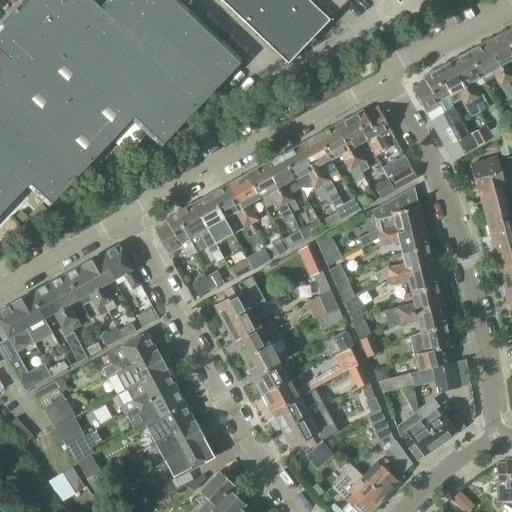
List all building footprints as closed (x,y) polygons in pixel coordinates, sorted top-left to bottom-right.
[(23,0),(14,10),(131,121),(160,149),(201,105),(99,8),(91,0),(65,0),(64,2),(62,0),(23,0)] [(106,0),(99,8),(201,105),(243,61),(178,0),(106,0)] [(219,0),(287,65),(329,21),(348,0),(394,0),(399,5),(403,0),(219,0)] [(0,52),(8,60),(0,68),(0,79),(89,165),(131,121),(14,10),(0,25),(0,52)] [(511,49),(504,34),(485,44),(507,84),(511,80),(511,72),(507,63),(511,60),(511,49)] [(485,44),(468,53),(481,78),(491,72),(500,87),(508,101),(511,98),(511,92),(507,84),(485,44)] [(468,53),(452,62),(479,112),(488,108),(481,96),(479,97),(471,83),(481,78),(468,53)] [(432,73),(447,101),(450,105),(460,100),(464,107),(465,107),(470,117),(479,112),(452,62),(432,73)] [(447,101),(432,73),(423,78),(425,82),(412,89),(425,111),(451,160),(474,147),(450,105),(447,101)] [(0,161),(26,187),(48,208),(89,165),(0,79),(0,161)] [(362,112),(353,117),(366,141),(374,136),(375,139),(390,131),(377,109),(364,116),(362,112)] [(353,117),(335,126),(361,173),(369,169),(356,146),(366,141),(353,117)] [(335,126),(317,136),(330,160),(340,155),(349,170),(356,183),(363,179),(360,173),(361,173),(335,126)] [(472,134),(478,145),(492,137),(488,131),(486,127),(472,134)] [(488,131),(492,137),(499,133),(496,127),(488,131)] [(317,136),(299,146),(327,196),(328,197),(335,193),(320,166),(330,160),(317,136)] [(299,146),(282,156),(300,189),(310,184),(320,201),(327,196),(299,146)] [(282,156),(263,166),(291,216),(297,212),(291,202),(293,201),(290,195),(300,189),(282,156)] [(381,169),(388,180),(394,191),(416,179),(404,157),(381,169)] [(469,167),(476,192),(510,183),(511,182),(511,170),(509,159),(497,163),(496,159),(469,167)] [(0,215),(26,187),(0,161),(0,215)] [(246,175),(259,199),(264,209),(273,204),(284,223),(292,218),(291,216),(263,166),(246,175)] [(246,175),(228,185),(250,225),(257,221),(249,205),(259,199),(246,175)] [(394,191),(388,180),(374,187),(380,199),(394,191)] [(479,193),(486,222),(511,215),(511,192),(510,183),(476,192),(477,194),(479,193)] [(228,185),(210,195),(232,235),(250,225),(228,185)] [(360,248),(379,238),(422,228),(413,188),(371,211),(377,230),(358,239),(360,248)] [(210,195),(193,205),(214,244),(222,240),(232,235),(210,195)] [(358,209),(359,210),(369,205),(364,196),(354,201),(354,202),(358,209)] [(334,209),(336,213),(341,221),(359,210),(358,209),(354,202),(354,201),(353,199),(334,209)] [(174,215),(195,253),(206,247),(214,261),(221,257),(214,244),(193,205),(174,215)] [(341,221),(336,213),(324,220),(328,228),(341,221)] [(186,258),(195,253),(174,215),(165,220),(168,224),(155,231),(167,254),(181,247),(186,258)] [(511,215),(486,222),(494,252),(511,247),(511,215)] [(299,231),(300,232),(304,240),(304,241),(322,231),(316,221),(299,231)] [(398,242),(401,254),(427,248),(422,228),(379,238),(381,246),(398,242)] [(304,240),(300,232),(283,242),(287,249),(304,240)] [(265,249),(270,259),(270,260),(286,252),(279,240),(264,248),(265,249)] [(309,278),(312,276),(321,272),(322,272),(310,244),(297,252),(309,278)] [(117,246),(100,256),(113,281),(124,275),(132,289),(139,285),(117,246)] [(511,247),(494,252),(502,283),(511,279),(511,247)] [(378,284),(388,278),(432,268),(427,248),(401,254),(404,266),(386,270),(374,277),(378,284)] [(265,249),(246,260),(248,264),(251,270),(254,269),(270,260),(270,259),(265,249)] [(100,256),(82,266),(108,313),(115,309),(111,300),(110,301),(103,287),(113,281),(100,256)] [(228,269),(231,273),(234,279),(251,270),(248,264),(246,260),(228,269)] [(82,266),(65,275),(78,300),(89,295),(101,317),(108,313),(82,266)] [(328,271),(334,284),(345,278),(338,266),(328,271)] [(408,283),(411,294),(437,288),(432,268),(388,278),(391,287),(408,283)] [(216,272),(208,276),(214,287),(215,290),(224,285),(216,272)] [(312,276),(320,295),(329,291),(321,272),(312,276)] [(65,275),(46,286),(68,325),(71,332),(79,327),(68,306),(78,300),(65,275)] [(214,287),(208,276),(191,286),(199,299),(201,298),(200,295),(214,287)] [(336,290),(342,304),(354,297),(352,293),(345,281),(347,280),(345,278),(334,284),(336,290)] [(508,313),(511,312),(511,279),(502,283),(510,312),(508,313)] [(214,306),(224,325),(250,310),(236,285),(224,292),(228,298),(214,306)] [(46,286),(30,295),(43,320),(52,315),(56,322),(58,322),(61,328),(68,325),(46,286)] [(385,311),(387,320),(441,307),(437,288),(411,294),(413,305),(385,311)] [(318,296),(327,315),(337,310),(329,291),(320,295),(318,296)] [(43,320),(30,295),(11,305),(33,344),(40,340),(32,326),(43,320)] [(342,304),(349,321),(365,312),(358,298),(355,299),(354,297),(342,304)] [(224,325),(233,342),(270,322),(261,304),(250,310),(224,325)] [(33,344),(11,305),(0,311),(0,325),(7,339),(0,343),(0,349),(25,392),(50,377),(47,371),(43,364),(27,374),(16,354),(33,344)] [(417,322),(420,333),(446,327),(441,307),(387,320),(389,328),(417,322)] [(136,316),(142,327),(156,319),(150,308),(136,316)] [(337,310),(327,315),(319,319),(324,330),(343,322),(337,310)] [(350,323),(359,340),(369,334),(361,318),(367,316),(365,312),(349,321),(350,323)] [(233,342),(243,360),(280,339),(270,322),(233,342)] [(131,324),(118,331),(122,339),(135,332),(131,324)] [(446,327),(420,333),(409,338),(417,372),(422,370),(451,364),(447,349),(451,348),(446,327)] [(122,339),(118,331),(116,328),(100,337),(105,348),(122,339)] [(87,358),(83,351),(73,334),(64,339),(78,363),(87,358)] [(109,366),(101,370),(106,379),(116,373),(156,352),(146,334),(121,347),(104,356),(109,366)] [(333,341),(339,353),(351,348),(352,348),(353,347),(347,334),(333,341)] [(369,334),(359,340),(367,357),(378,353),(369,334)] [(243,360),(252,377),(289,356),(280,339),(243,360)] [(98,343),(83,351),(87,358),(101,350),(98,343)] [(339,353),(335,356),(340,367),(356,360),(351,348),(339,353)] [(125,390),(125,391),(165,369),(156,352),(116,373),(125,389),(125,390)] [(252,377),(262,395),(288,381),(283,371),(294,365),(289,356),(252,377)] [(64,362),(47,371),(50,377),(51,377),(68,368),(64,362)] [(422,370),(425,380),(432,378),(435,394),(458,389),(453,363),(451,364),(422,370)] [(359,365),(315,389),(309,392),(313,400),(352,378),(358,389),(369,383),(359,365)] [(376,371),(379,383),(390,380),(387,368),(376,371)] [(122,416),(134,410),(175,387),(165,369),(125,391),(126,392),(125,392),(131,402),(118,409),(122,416)] [(379,383),(378,383),(378,385),(379,384),(382,394),(413,385),(410,375),(398,378),(390,380),(379,383)] [(272,412),(309,392),(315,389),(312,383),(305,386),(305,385),(294,391),(288,381),(262,395),(272,412)] [(33,394),(42,410),(63,398),(55,383),(33,394)] [(154,408),(159,418),(184,405),(175,387),(134,410),(138,416),(154,408)] [(272,412),(281,430),(308,416),(302,407),(313,401),(313,400),(309,392),(272,412)] [(63,398),(42,410),(53,430),(74,418),(63,398)] [(417,414),(422,420),(439,445),(463,428),(445,404),(439,408),(432,399),(416,410),(417,411),(417,414)] [(145,426),(154,443),(194,422),(184,405),(159,418),(145,426)] [(385,453),(362,477),(384,497),(403,477),(400,474),(411,464),(395,443),(392,440),(380,411),(370,415),(371,416),(367,418),(379,447),(385,453)] [(308,416),(281,430),(291,449),(305,441),(309,448),(321,441),(308,416)] [(6,427),(24,445),(25,444),(32,437),(15,419),(6,427)] [(63,448),(65,447),(83,438),(73,419),(53,430),(63,448)] [(439,445),(422,420),(399,437),(416,462),(439,445)] [(154,443),(164,460),(203,439),(194,422),(154,443)] [(83,438),(65,447),(76,463),(89,456),(92,454),(83,438)] [(203,439),(164,460),(174,479),(213,458),(203,439)] [(307,456),(324,473),(338,459),(336,457),(338,456),(324,444),(323,444),(321,442),(307,456)] [(87,480),(99,473),(89,456),(76,463),(80,470),(87,480)] [(505,488),(511,487),(511,460),(505,461),(505,465),(496,465),(497,484),(505,484),(505,488)] [(71,468),(61,474),(74,495),(84,488),(71,468)] [(99,473),(87,480),(86,480),(98,498),(111,491),(100,472),(99,473)] [(199,511),(209,511),(230,491),(234,487),(218,473),(199,493),(209,502),(199,511)] [(337,493),(357,511),(370,511),(384,497),(362,477),(361,478),(350,489),(342,481),(334,488),(338,492),(337,493)] [(149,491),(155,502),(177,489),(170,478),(149,491)] [(139,511),(155,502),(149,491),(132,501),(138,511),(139,511)] [(238,511),(240,510),(244,505),(230,491),(209,511),(238,511)]
